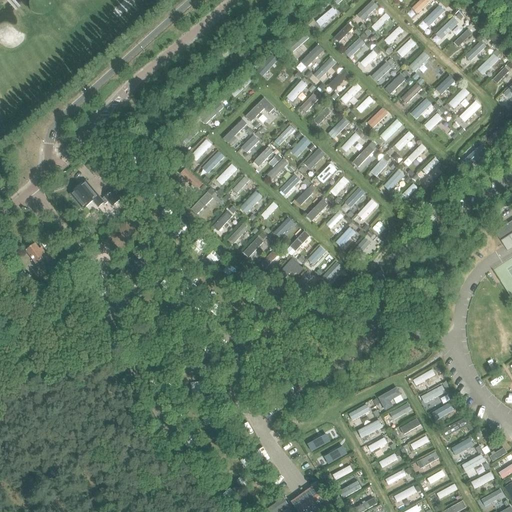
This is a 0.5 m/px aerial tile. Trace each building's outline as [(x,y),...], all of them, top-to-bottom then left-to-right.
[(264,98),(246,117),(251,123),(265,110),(269,114),(274,109),(264,98)] [(104,203),(99,197),(87,181),(71,194),(83,210),(94,201),(99,207),(104,203)] [(120,200),(113,191),(105,197),(113,207),(120,200)] [(501,241),(511,233),(511,221),(495,232),(501,241)] [(40,249),(36,244),(27,251),(37,265),(42,261),(45,265),(51,261),(48,257),(42,248),(40,249)] [(120,270),(122,272),(118,275),(132,289),(135,286),(137,288),(144,281),(152,273),(135,255),(126,264),(120,270)] [(292,259),(276,278),(282,283),(293,271),(298,276),(304,270),(292,259)] [(109,285),(101,270),(87,278),(96,293),(109,285)] [(381,271),(366,281),(372,290),(387,280),(381,271)] [(75,285),(68,273),(64,275),(71,287),(75,285)] [(393,407),(390,401),(401,395),(397,388),(378,398),(385,411),(393,407)] [(316,485),(294,500),(291,503),(297,511),(319,511),(330,504),(316,485)]
